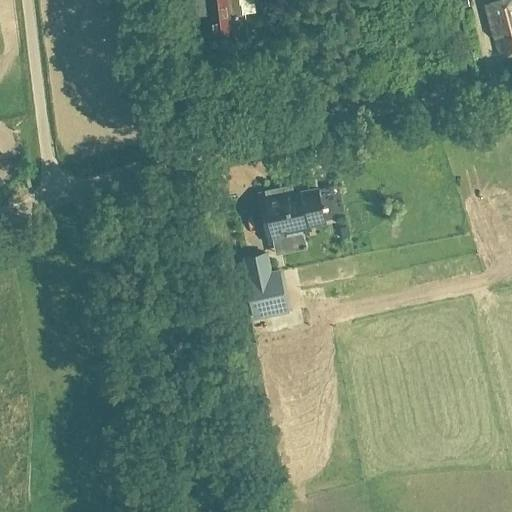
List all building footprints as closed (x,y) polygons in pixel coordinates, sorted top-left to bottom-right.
[(208,0),(212,35),(204,36),(205,51),(230,48),(230,43),(247,41),(244,12),(243,13),(242,4),(240,4),(239,0),(208,0)] [(511,52),(511,0),(500,0),(487,4),(500,56),(511,52)] [(325,222),(318,187),(299,191),(298,184),(259,193),(270,241),(308,233),(307,226),(325,222)] [(240,240),(251,236),(246,223),(235,228),(240,240)] [(350,234),(348,224),(340,226),(342,236),(350,234)] [(254,317),(287,310),(279,270),(271,272),(267,252),(245,257),(249,276),(246,277),(254,317)]
